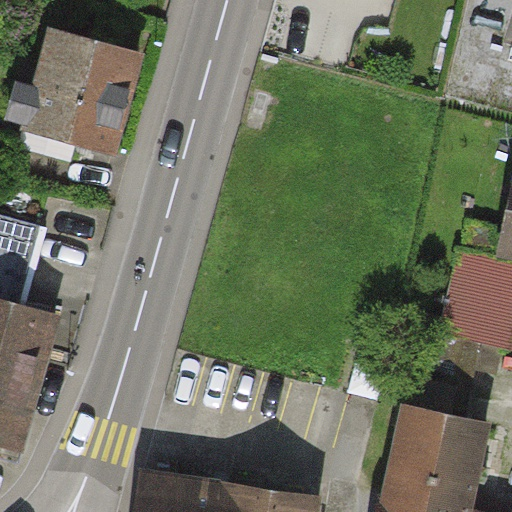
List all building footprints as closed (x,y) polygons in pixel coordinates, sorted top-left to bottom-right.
[(115,152),(143,57),(56,31),(38,93),(17,87),(8,117),(29,123),(22,145),(69,159),(75,140),(115,152)] [(0,302),(18,307),(38,231),(0,221),(0,302)] [(447,326),(511,342),(511,255),(467,244),(447,326)] [(0,442),(23,449),(58,317),(18,307),(0,302),(0,442)] [(380,511),(511,511),(511,509),(470,499),(486,429),(463,423),(481,343),(422,330),(380,511)] [(312,511),(314,501),(146,478),(141,511),(312,511)]
